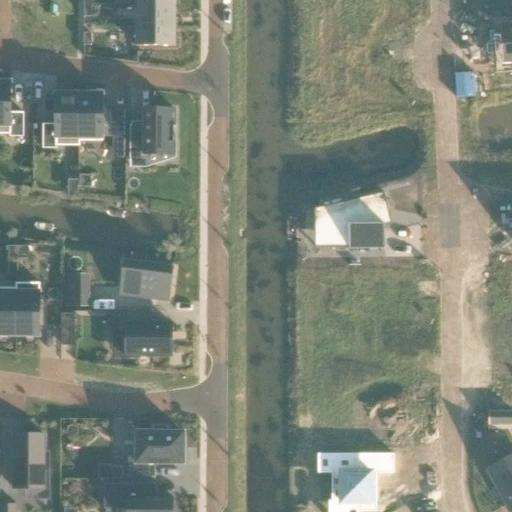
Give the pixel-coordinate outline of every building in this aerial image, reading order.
[(314,0),(315,23),(360,23),(360,0),(314,0)] [(84,5),(84,17),(92,17),(92,5),(84,5)] [(175,5),(136,5),(136,25),(175,25),(175,5)] [(175,25),(136,25),(136,47),(175,47),(175,25)] [(503,31),(489,32),(490,52),(504,51),(505,63),(511,62),(511,26),(503,27),(503,31)] [(463,31),(465,57),(481,56),(479,30),(463,31)] [(84,33),(84,45),(92,45),(92,33),(84,33)] [(327,52),(327,86),(379,86),(379,52),(327,52)] [(0,82),(0,134),(9,135),(9,137),(24,137),(24,113),(11,112),(11,83),(0,82)] [(43,124),(43,149),(57,149),(57,146),(79,146),(79,95),(56,94),(56,124),(43,124)] [(79,95),(79,146),(80,146),(80,142),(103,142),(103,95),(79,95)] [(175,155),(175,109),(144,109),(144,126),(130,126),(130,161),(145,161),(145,155),(175,155)] [(324,201),(324,233),(334,233),(334,246),(350,246),(350,248),(387,248),(387,209),(391,209),(386,191),(344,201),(343,197),(324,201)] [(17,246),(17,258),(29,258),(29,246),(17,246)] [(124,261),(120,287),(152,291),(151,299),(169,301),(174,267),(124,261)] [(319,281),(319,312),(337,313),(337,315),(353,315),(353,312),(371,313),(371,281),(319,281)] [(0,287),(0,334),(16,335),(16,283),(15,283),(15,288),(0,287)] [(16,283),(16,335),(40,335),(40,283),(16,283)] [(65,284),(65,305),(89,305),(89,284),(65,284)] [(62,314),(62,329),(75,329),(75,314),(62,314)] [(123,334),(122,357),(139,358),(139,355),(172,355),(172,354),(171,354),(171,326),(172,326),(172,324),(125,324),(125,325),(127,325),(127,334),(123,334)] [(315,359),(315,384),(360,384),(360,359),(315,359)] [(315,384),(315,407),(360,407),(360,384),(315,384)] [(315,407),(315,431),(360,431),(360,407),(315,407)] [(511,424),(511,411),(490,412),(490,425),(511,424)] [(129,456),(128,476),(155,477),(155,463),(183,463),(183,433),(167,433),(167,427),(153,427),(153,433),(137,432),(137,457),(129,456)] [(13,435),(13,488),(44,488),(44,471),(49,471),(49,452),(44,452),(44,435),(13,435)] [(315,453),(315,472),(338,472),(338,500),(326,500),(325,511),(358,511),(369,511),(369,472),(391,472),(391,453),(315,453)] [(121,479),(121,468),(109,468),(109,479),(121,479)] [(511,511),(511,468),(494,479),(511,511)] [(103,484),(103,509),(126,509),(126,511),(173,511),(174,498),(149,498),(149,484),(103,484)] [(416,511),(411,503),(401,509),(402,511),(416,511)]
